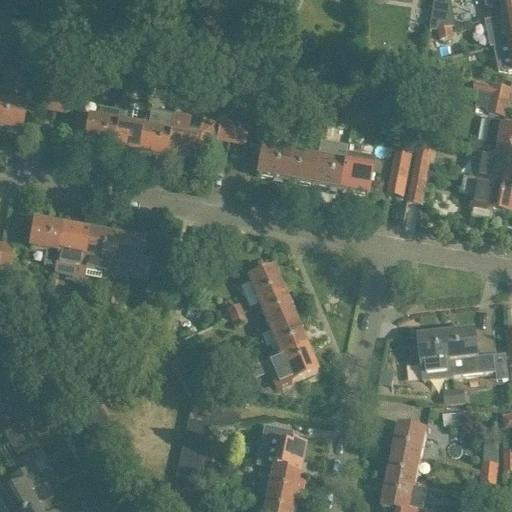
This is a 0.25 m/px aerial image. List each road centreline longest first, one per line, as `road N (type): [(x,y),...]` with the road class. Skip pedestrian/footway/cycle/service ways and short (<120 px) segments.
road 1 (residential): [(386,245),(0,176)]
road 2 (residential): [(332,511),(386,245)]
road 3 (residential): [(511,268),(386,245)]
